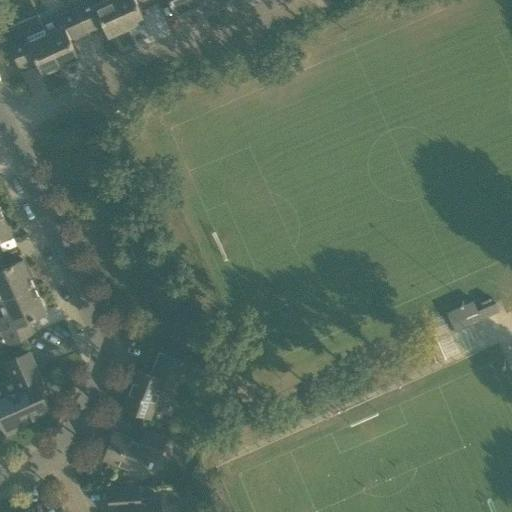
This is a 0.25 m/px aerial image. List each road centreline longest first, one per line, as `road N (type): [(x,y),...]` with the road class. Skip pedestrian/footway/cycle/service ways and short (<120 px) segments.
road 1 (residential): [(61,458),(101,358),(8,123)]
road 2 (residential): [(8,123),(288,0)]
